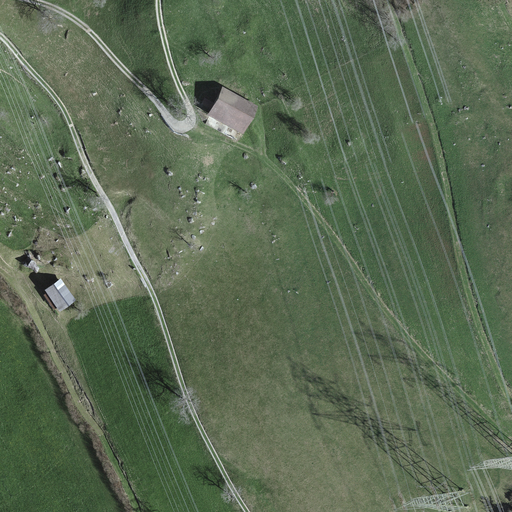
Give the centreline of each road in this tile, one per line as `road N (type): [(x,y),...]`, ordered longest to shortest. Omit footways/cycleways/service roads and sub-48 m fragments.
road 1 (track): [(0,34),(60,104),(147,281),(188,401),(247,511)]
road 2 (track): [(182,126),(250,152),(280,174),(399,330),(511,443)]
road 3 (track): [(511,403),(475,316),(435,137),(383,0)]
road 4 (track): [(29,0),(85,27),(173,126),(182,126),(188,111),(168,63),(157,0)]
